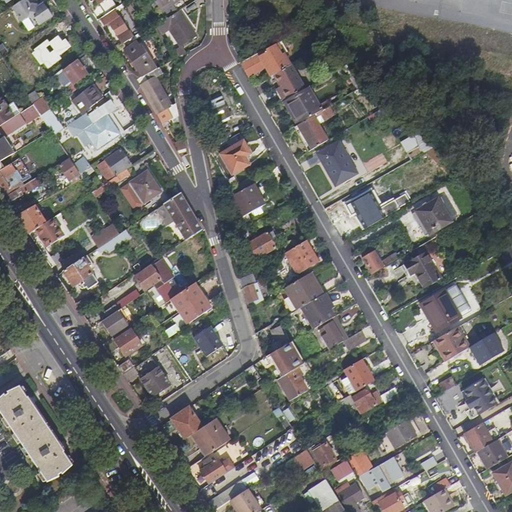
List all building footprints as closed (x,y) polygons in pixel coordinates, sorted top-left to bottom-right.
[(39,0),(31,6),(26,0),(23,0),(11,8),(21,23),(28,18),(35,20),(39,26),(52,17),(41,0),(39,0)] [(96,0),(106,16),(114,10),(118,8),(112,0),(96,0)] [(179,1),(178,0),(153,0),(167,20),(177,12),(173,5),(179,1)] [(188,16),(183,9),(177,12),(167,20),(156,27),(162,35),(170,29),(181,46),(196,36),(185,19),(188,16)] [(114,10),(106,16),(109,22),(123,44),(132,38),(114,10)] [(135,37),(137,40),(148,33),(146,30),(135,37)] [(283,41),(276,45),(282,55),(285,54),(289,52),(283,41)] [(264,64),(272,77),(275,75),(291,66),(285,54),(282,55),(276,45),(259,55),(259,56),(242,66),(247,74),(264,64)] [(147,75),(157,70),(141,46),(136,50),(133,46),(125,52),(138,70),(142,77),(147,75)] [(66,71),(64,69),(57,74),(65,85),(64,86),(66,88),(67,88),(74,84),(87,75),(78,62),(66,71)] [(279,93),(284,102),(305,89),(292,65),(291,66),(275,75),(281,87),(283,91),(279,93)] [(163,75),(159,68),(157,70),(147,75),(151,81),(142,86),(153,105),(152,106),(157,115),(159,114),(176,105),(173,99),(167,98),(162,101),(151,81),(163,75)] [(138,80),(142,77),(138,70),(133,73),(138,80)] [(106,78),(96,85),(100,91),(110,84),(106,78)] [(84,117),(105,102),(103,99),(104,99),(99,91),(100,91),(96,85),(84,94),(82,92),(76,96),(77,99),(73,101),(84,117)] [(310,87),(305,89),(319,112),(323,109),(310,87)] [(290,108),(299,123),(313,115),(318,112),(319,112),(305,89),(284,102),(288,109),(290,108)] [(231,116),(223,98),(222,98),(221,95),(215,98),(216,101),(209,104),(217,122),(231,116)] [(0,127),(14,118),(2,99),(0,100),(0,127)] [(126,141),(140,131),(141,130),(137,125),(121,134),(108,115),(116,110),(111,102),(110,102),(108,99),(105,102),(84,117),(69,128),(76,138),(79,135),(80,138),(81,137),(87,147),(92,144),(98,152),(122,136),(126,141)] [(0,139),(0,162),(13,155),(3,141),(40,116),(33,105),(14,118),(0,127),(0,134),(2,138),(0,139)] [(179,115),(177,105),(176,105),(159,114),(164,124),(179,115)] [(288,109),(297,125),(299,123),(290,108),(288,109)] [(323,109),(319,112),(318,112),(322,120),(329,115),(325,108),(323,109)] [(64,130),(50,110),(41,117),(51,131),(55,137),(64,130)] [(313,115),(317,123),(322,120),(318,112),(313,115)] [(299,135),(309,152),(327,141),(317,123),(313,115),(299,123),(297,125),(302,134),(299,135)] [(232,135),(230,130),(219,136),(222,141),(232,135)] [(400,140),(408,161),(424,154),(416,134),(400,140)] [(251,154),(244,141),(221,155),(233,175),(250,165),(246,157),(251,154)] [(187,149),(185,142),(174,145),(178,151),(187,149)] [(358,174),(340,142),(317,155),(336,187),(358,174)] [(132,166),(121,150),(97,166),(108,182),(132,166)] [(74,166),(80,175),(80,176),(91,168),(85,159),(74,166)] [(74,166),(70,160),(59,167),(69,181),(80,175),(74,166)] [(0,190),(2,194),(11,189),(9,187),(4,179),(10,176),(16,172),(11,165),(0,171),(0,190)] [(80,176),(83,179),(94,171),(91,167),(91,168),(80,176)] [(130,175),(127,170),(92,193),(95,198),(130,175)] [(148,172),(130,183),(144,205),(162,193),(148,172)] [(4,179),(9,187),(15,183),(10,176),(4,179)] [(36,179),(22,187),(26,194),(40,186),(36,179)] [(258,195),(252,185),(232,197),(244,216),(266,204),(260,194),(258,195)] [(5,198),(9,204),(19,197),(16,191),(5,198)] [(151,214),(157,210),(173,200),(168,192),(146,206),(151,214)] [(365,229),(400,209),(399,208),(410,202),(406,194),(381,208),(371,192),(347,205),(352,214),(355,212),(365,229)] [(175,222),(187,241),(202,230),(181,194),(173,200),(157,210),(167,227),(175,222)] [(452,223),(439,200),(417,213),(430,235),(452,223)] [(17,216),(29,235),(36,231),(46,224),(34,206),(17,216)] [(50,216),(52,220),(61,214),(58,210),(50,216)] [(131,228),(136,224),(137,224),(133,217),(127,221),(131,228)] [(46,224),(36,231),(48,248),(64,237),(52,220),(46,224)] [(92,239),(99,249),(108,243),(120,235),(115,229),(113,225),(92,239)] [(414,237),(422,234),(418,225),(410,229),(414,237)] [(129,237),(125,231),(120,235),(108,243),(99,249),(101,253),(107,249),(110,253),(127,241),(129,237)] [(268,232),(248,243),(257,258),(276,248),(268,232)] [(307,241),(286,253),(298,272),(318,261),(307,241)] [(399,258),(396,253),(380,263),(374,252),(364,258),(372,273),(399,258)] [(425,288),(441,279),(426,252),(404,265),(410,275),(415,272),(425,288)] [(68,269),(64,272),(74,287),(82,281),(84,284),(82,285),(85,289),(87,288),(88,290),(98,283),(83,260),(68,269)] [(154,286),(160,282),(161,281),(152,267),(136,278),(145,292),(154,286)] [(323,295),(309,274),(283,289),(297,310),(301,308),(323,295)] [(253,275),(239,280),(241,286),(255,281),(253,275)] [(198,287),(196,283),(172,299),(171,300),(187,326),(212,309),(210,306),(198,287)] [(171,300),(172,299),(162,284),(156,288),(165,304),(171,300)] [(242,290),(249,309),(263,301),(257,284),(242,290)] [(200,286),(198,287),(210,306),(212,304),(200,286)] [(470,313),(455,286),(421,305),(437,332),(470,313)] [(115,307),(118,311),(137,298),(134,294),(115,307)] [(328,303),(323,295),(301,308),(314,329),(317,328),(336,317),(332,309),(335,307),(331,301),(328,303)] [(81,311),(94,303),(89,296),(76,305),(81,311)] [(104,313),(108,318),(118,311),(115,307),(115,306),(104,313)] [(108,318),(101,323),(111,337),(113,336),(114,338),(122,332),(121,330),(128,326),(118,311),(108,318)] [(329,334),(322,338),(329,350),(345,341),(349,339),(341,327),(337,329),(333,323),(325,327),(329,334)] [(178,325),(167,331),(170,336),(181,330),(178,325)] [(194,338),(207,357),(223,347),(210,327),(194,338)] [(279,348),(288,343),(281,327),(272,331),(279,348)] [(459,328),(470,349),(473,347),(462,327),(459,328)] [(435,342),(446,363),(470,349),(459,328),(435,342)] [(137,337),(132,330),(115,341),(126,358),(143,346),(141,344),(143,342),(139,336),(137,337)] [(316,339),(312,331),(306,334),(310,342),(316,339)] [(367,340),(362,331),(349,339),(345,341),(350,350),(367,340)] [(473,347),(470,349),(481,368),(506,353),(495,334),(473,347)] [(432,344),(443,365),(446,363),(435,342),(432,344)] [(314,349),(318,357),(324,353),(320,346),(314,349)] [(283,347),(265,357),(270,364),(274,362),(283,377),(296,369),(283,347)] [(151,357),(135,368),(140,376),(142,379),(159,368),(151,357)] [(363,359),(345,370),(350,379),(357,392),(375,381),(363,359)] [(130,360),(119,368),(124,375),(135,368),(130,360)] [(261,380),(252,365),(244,371),(253,385),(261,380)] [(124,375),(129,383),(140,376),(135,368),(124,375)] [(171,386),(159,368),(142,379),(141,380),(153,398),(171,386)] [(296,369),(283,377),(278,380),(291,401),(308,391),(299,377),(302,375),(298,368),(296,369)] [(357,392),(350,379),(342,384),(349,397),(357,392)] [(440,386),(445,394),(458,387),(453,379),(440,386)] [(484,381),(498,405),(500,403),(486,380),(484,381)] [(466,412),(471,420),(498,405),(484,381),(465,392),(470,400),(467,401),(465,402),(470,410),(466,412)] [(31,406),(27,401),(19,388),(0,400),(0,414),(47,484),(72,467),(61,452),(58,446),(31,406)] [(386,403),(400,394),(395,388),(382,396),(386,403)] [(363,414),(377,406),(383,402),(378,392),(371,396),(368,390),(353,398),(363,414)] [(32,397),(27,401),(31,406),(36,403),(32,397)] [(348,397),(341,401),(346,411),(354,406),(348,397)] [(405,404),(400,397),(388,404),(392,411),(405,404)] [(191,436),(203,428),(189,408),(172,420),(185,440),(191,436)] [(283,427),(289,424),(283,408),(276,411),(283,427)] [(421,434),(412,418),(386,433),(396,449),(421,434)] [(230,441),(217,419),(203,428),(191,436),(206,457),(230,441)] [(476,452),(478,451),(493,442),(482,424),(465,434),(476,452)] [(338,432),(310,448),(323,466),(335,458),(327,445),(341,437),(338,432)] [(428,446),(424,439),(413,446),(417,453),(428,446)] [(478,451),(489,470),(508,458),(498,440),(493,442),(478,451)] [(58,446),(61,452),(66,449),(63,443),(58,446)] [(300,470),(314,462),(307,450),(293,459),(300,470)] [(349,458),(356,471),(365,466),(358,454),(349,458)] [(210,485),(235,468),(229,460),(221,464),(219,460),(214,463),(211,458),(204,463),(207,468),(201,472),(210,485)] [(368,472),(359,477),(367,490),(378,484),(383,492),(399,482),(393,470),(398,468),(392,458),(368,472)] [(353,472),(347,461),(332,470),(338,480),(353,472)] [(511,491),(511,462),(494,474),(506,495),(511,491)] [(356,471),(359,477),(368,472),(365,466),(356,471)] [(338,500),(325,479),(308,490),(322,511),(323,511),(338,500)] [(445,490),(452,486),(448,479),(434,486),(438,494),(445,490)] [(241,481),(218,497),(224,506),(231,501),(247,490),(241,481)] [(355,502),(363,497),(355,484),(337,494),(347,511),(359,511),(360,511),(359,510),(355,502)] [(248,490),(247,490),(231,501),(238,511),(259,511),(262,510),(254,499),(248,490)] [(409,493),(404,496),(402,493),(397,496),(393,490),(378,499),(385,511),(398,511),(404,508),(414,503),(409,493)] [(438,494),(425,501),(431,511),(447,511),(453,509),(450,503),(452,502),(445,490),(438,494)] [(259,496),(254,499),(262,510),(267,507),(259,496)] [(218,497),(209,503),(215,511),(224,506),(218,497)] [(345,511),(338,500),(323,511),(345,511)]
